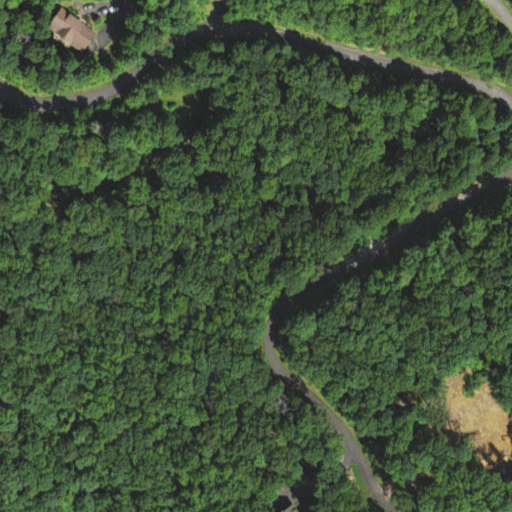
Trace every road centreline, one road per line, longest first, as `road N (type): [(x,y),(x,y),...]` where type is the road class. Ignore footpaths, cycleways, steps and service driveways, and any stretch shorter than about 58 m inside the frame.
road 1 (residential): [(511,105),(476,84),(232,28),(174,40),(119,85),(89,98),(45,104),(0,88)]
road 2 (residential): [(511,171),(316,283),(289,301),(271,327),(386,511)]
